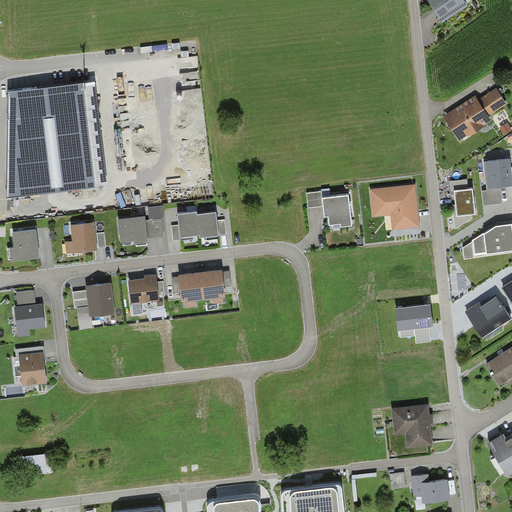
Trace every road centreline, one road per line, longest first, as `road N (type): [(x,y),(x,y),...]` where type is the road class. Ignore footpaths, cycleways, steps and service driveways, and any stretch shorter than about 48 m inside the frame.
road 1 (residential): [(52,274),(280,250),(300,267),(309,334),(288,364),(100,387),(74,381),(61,360)]
road 2 (residential): [(463,456),(0,507)]
road 3 (residential): [(461,424),(409,0)]
road 4 (residential): [(0,72),(137,55)]
